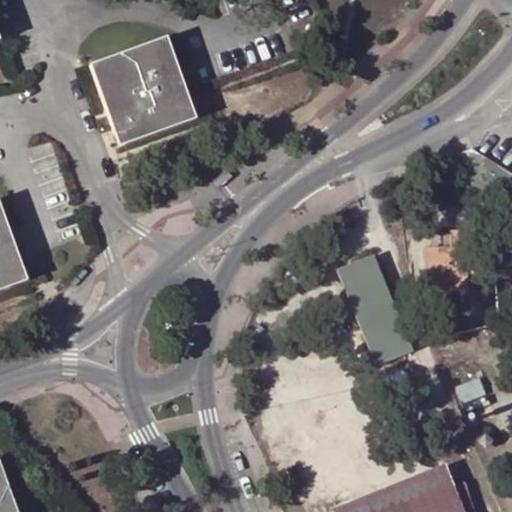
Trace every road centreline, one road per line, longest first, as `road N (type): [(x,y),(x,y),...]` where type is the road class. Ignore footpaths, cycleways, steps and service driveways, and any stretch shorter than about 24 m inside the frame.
road 1 (secondary): [(213,299),(269,212),(344,160),(460,103),(511,48)]
road 2 (secondary): [(464,0),(456,20),(325,139),(173,258)]
road 3 (secondary): [(238,511),(206,417),(203,362)]
road 4 (residential): [(0,111),(37,113),(71,129),(94,188)]
road 5 (secondary): [(125,390),(189,511)]
road 6 (residential): [(94,188),(122,305)]
road 7 (residential): [(122,305),(22,371)]
